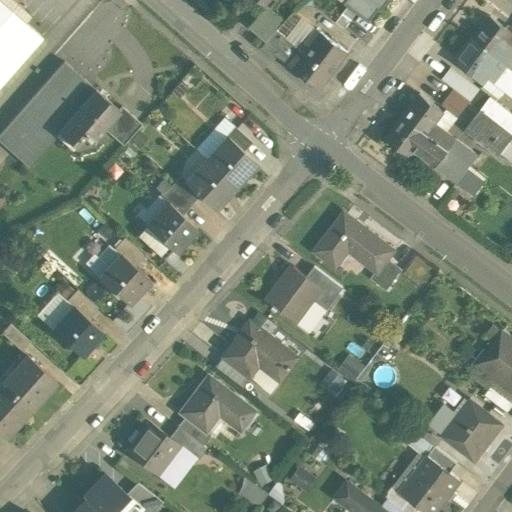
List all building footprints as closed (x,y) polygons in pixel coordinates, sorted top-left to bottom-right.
[(1,0),(0,0),(0,83),(42,36),(1,0)] [(370,20),(385,0),(345,0),(345,1),(350,5),(358,11),(370,20)] [(344,29),(358,11),(350,5),(337,23),(344,29)] [(269,7),(251,28),(267,42),(278,31),(286,22),(270,8),(269,7)] [(511,32),(490,16),(474,38),(497,55),(511,34),(511,32)] [(303,47),(289,65),(322,89),(349,54),(317,29),(303,47)] [(267,42),(262,48),(271,57),(287,37),(278,31),(267,42)] [(511,34),(497,55),(508,63),(511,66),(511,34)] [(289,65),(303,47),(289,37),(276,55),(289,65)] [(474,38),(457,59),(472,70),(471,73),(475,76),(477,74),(480,76),(497,55),(474,38)] [(497,55),(480,76),(486,81),(491,75),(496,79),(508,63),(497,55)] [(64,61),(0,134),(0,141),(27,165),(58,131),(57,130),(94,88),(64,61)] [(511,66),(508,63),(496,79),(511,90),(511,66)] [(478,89),(451,67),(442,78),(470,100),(478,89)] [(94,88),(57,130),(58,131),(74,145),(86,132),(93,138),(103,127),(119,109),(116,107),(94,88)] [(494,100),(479,89),(478,89),(470,100),(481,108),(485,112),(494,100)] [(444,111),(420,93),(403,115),(448,149),(449,148),(455,139),(434,123),(444,111)] [(494,100),(485,112),(495,119),(504,108),(494,100)] [(119,109),(103,127),(123,145),(141,124),(120,104),(116,107),(119,109)] [(481,108),(465,129),(500,155),(511,137),(511,134),(485,112),(481,108)] [(511,114),(504,108),(495,119),(511,131),(511,114)] [(448,149),(403,115),(386,138),(410,156),(415,149),(419,144),(440,159),(448,149)] [(252,142),(234,125),(225,135),(227,137),(228,136),(244,150),(252,142)] [(227,137),(207,159),(235,185),(256,162),(244,150),(228,136),(227,137)] [(440,159),(419,144),(415,149),(446,171),(449,167),(440,159)] [(470,164),(449,148),(448,149),(440,159),(449,167),(446,171),(458,180),(470,164)] [(187,181),(186,182),(200,195),(214,208),(235,185),(207,159),(187,181)] [(200,195),(186,182),(187,181),(180,175),(171,185),(192,204),(200,195)] [(192,204),(171,185),(161,196),(168,203),(169,202),(182,214),(192,204)] [(168,203),(147,225),(175,251),(196,227),(182,214),(169,202),(168,203)] [(394,249),(345,212),(315,250),(335,264),(347,248),(376,270),(377,271),(388,257),(394,249)] [(145,256),(124,237),(114,248),(121,255),(122,254),(136,267),(145,256)] [(109,244),(98,257),(95,253),(86,263),(101,277),(121,255),(114,248),(109,244)] [(136,267),(122,254),(121,255),(101,277),(100,277),(128,303),(150,280),(136,267)] [(403,269),(388,257),(377,271),(376,270),(371,277),(387,289),(403,269)] [(308,274),(295,265),(279,286),(277,285),(266,299),(279,308),(298,322),(316,298),(324,287),(308,274)] [(332,277),(316,265),(308,274),(324,287),(332,277)] [(345,287),(332,277),(324,287),(337,296),(345,287)] [(337,296),(324,287),(316,298),(328,307),(329,307),(337,296)] [(98,308),(77,288),(66,300),(73,306),(74,305),(88,318),(98,308)] [(316,298),(298,322),(310,331),(328,307),(316,298)] [(73,306),(53,329),(81,355),(102,331),(88,318),(74,305),(73,306)] [(299,356),(251,320),(224,356),(254,379),(263,366),(282,380),(299,356)] [(31,341),(10,323),(1,332),(22,351),(31,341)] [(511,338),(503,331),(479,363),(497,377),(511,388),(511,338)] [(27,354),(2,382),(31,409),(57,381),(27,354)] [(497,377),(479,363),(471,373),(489,387),(497,377)] [(225,392),(203,376),(181,406),(214,431),(228,416),(236,402),(236,401),(225,392)] [(2,382),(0,384),(0,432),(5,438),(31,409),(2,382)] [(443,433),(443,434),(444,434),(444,435),(476,460),(504,423),(471,397),(458,413),(459,414),(443,433)] [(458,413),(445,403),(430,422),(430,423),(443,433),(459,414),(458,413)] [(430,422),(423,417),(414,428),(435,444),(444,435),(444,434),(443,434),(443,433),(430,423),(430,422)] [(169,435),(147,419),(125,449),(159,474),(180,445),(181,444),(169,435)] [(206,445),(178,424),(169,435),(181,444),(180,445),(197,457),(206,445)] [(435,444),(414,428),(405,440),(420,451),(427,456),(429,454),(451,471),(458,462),(435,444)] [(420,451),(395,484),(402,489),(407,492),(421,473),(417,469),(427,456),(420,451)] [(451,471),(429,454),(427,456),(417,469),(421,473),(407,492),(402,489),(401,490),(430,511),(436,511),(462,479),(451,471)] [(126,493),(104,472),(85,493),(87,496),(104,511),(135,511),(140,507),(141,506),(126,493)] [(263,501),(269,491),(249,478),(242,489),(263,501)] [(151,511),(162,501),(137,481),(126,493),(141,506),(140,507),(144,511),(151,511)] [(348,481),(337,496),(350,505),(361,490),(348,481)] [(430,511),(401,490),(402,489),(395,484),(387,493),(391,496),(390,498),(406,510),(407,510),(410,511),(430,511)] [(390,511),(383,507),(361,490),(350,505),(358,511),(390,511)] [(104,511),(87,496),(72,511),(104,511)] [(405,511),(406,510),(390,498),(383,507),(390,511),(405,511)]
